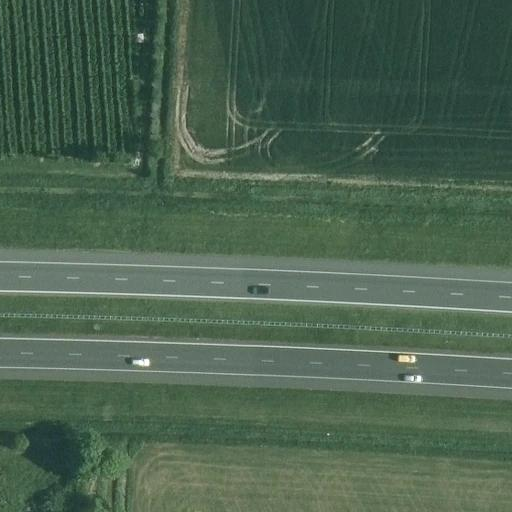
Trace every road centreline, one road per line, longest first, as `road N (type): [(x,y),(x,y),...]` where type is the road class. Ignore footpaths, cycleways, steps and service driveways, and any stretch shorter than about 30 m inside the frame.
road 1 (motorway): [(0,354),(511,375)]
road 2 (motorway): [(511,297),(0,277)]
